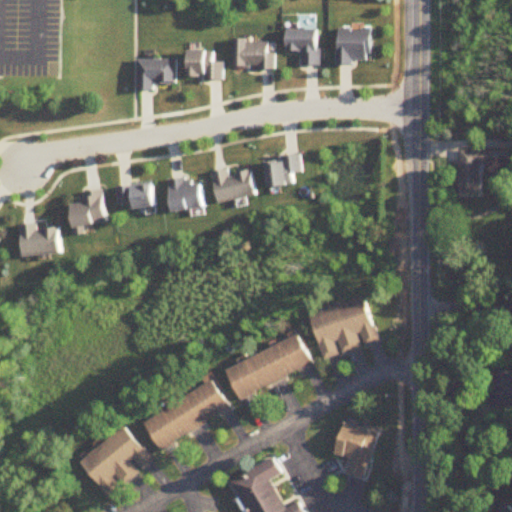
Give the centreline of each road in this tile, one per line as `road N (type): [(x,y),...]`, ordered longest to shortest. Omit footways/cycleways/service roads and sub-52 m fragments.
road 1 (residential): [(417,102),(263,107),(54,145),(18,160)]
road 2 (residential): [(418,371),(417,0)]
road 3 (residential): [(139,511),(418,360)]
road 4 (residential): [(418,371),(420,511)]
